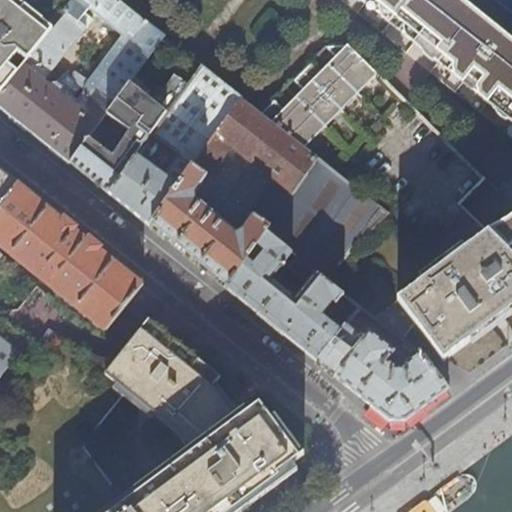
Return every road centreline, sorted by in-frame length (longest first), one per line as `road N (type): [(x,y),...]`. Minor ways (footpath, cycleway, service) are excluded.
road 1 (residential): [(386,458),(0,143)]
road 2 (residential): [(386,458),(511,367)]
